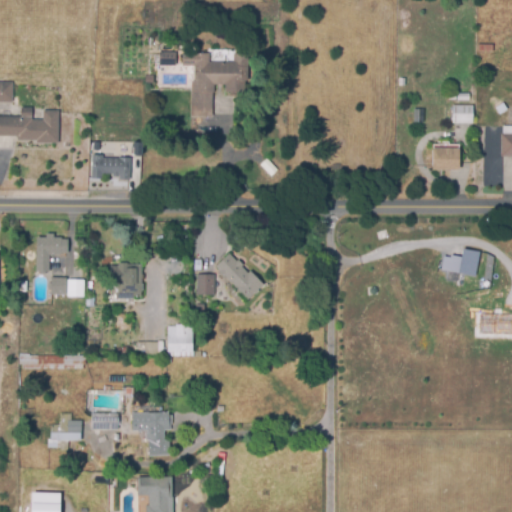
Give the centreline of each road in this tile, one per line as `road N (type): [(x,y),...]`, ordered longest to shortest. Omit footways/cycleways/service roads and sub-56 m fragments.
road 1 (residential): [(0,207),(511,210)]
road 2 (residential): [(330,211),(329,511)]
